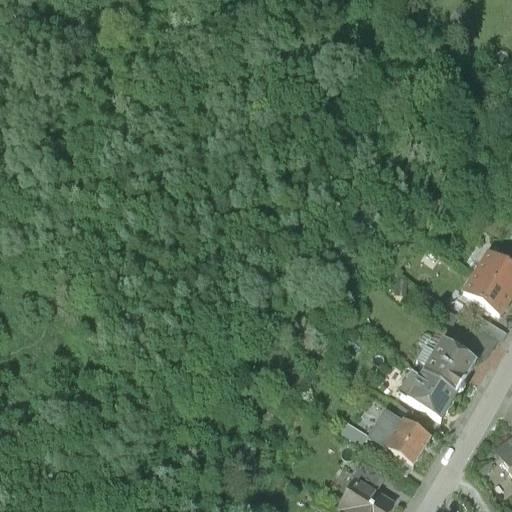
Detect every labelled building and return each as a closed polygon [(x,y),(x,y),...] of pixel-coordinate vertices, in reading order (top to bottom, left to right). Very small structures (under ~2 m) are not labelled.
[(475,17),(461,5),(451,16),(465,28),(475,17)] [(511,276),(487,261),(474,281),(510,304),(511,301),(511,276)] [(497,324),(510,304),(474,281),(461,302),(497,324)] [(477,336),(495,348),(499,350),(505,340),(478,323),(472,333),(477,336)] [(465,356),(484,367),(495,348),(477,336),(465,356)] [(441,349),(420,381),(454,403),(475,371),(441,349)] [(411,388),(401,404),(438,428),(454,403),(420,381),(414,391),(411,388)] [(384,417),(367,445),(390,459),(412,472),(429,444),(384,417)] [(363,442),(347,432),(341,441),(356,451),(363,442)] [(511,437),(511,438),(511,439),(511,445),(493,460),(511,486),(511,437)] [(405,482),(412,472),(390,459),(384,470),(405,482)] [(385,480),(359,464),(348,482),(353,485),(374,498),(385,480)] [(336,511),(387,511),(390,508),(374,498),(353,485),(336,511)]
